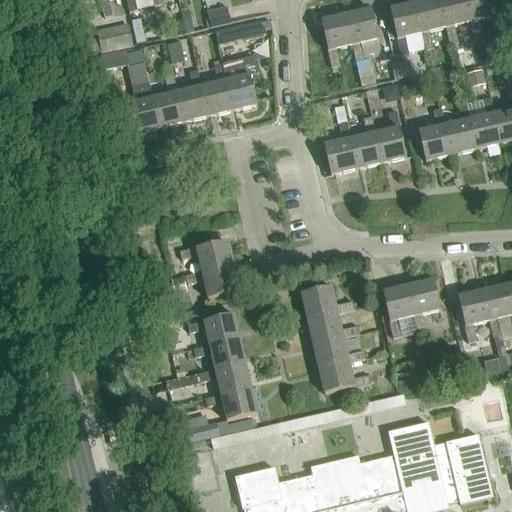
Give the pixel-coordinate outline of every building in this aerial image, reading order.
[(110,1),(114,0),(100,0),(105,20),(114,18),(110,1)] [(126,0),(130,14),(139,12),(135,0),(126,0)] [(160,0),(151,0),(153,8),(162,6),(160,0)] [(429,34),(445,30),(447,30),(440,0),(415,6),(422,36),(420,36),(424,53),(433,51),(429,34)] [(453,28),(470,25),(472,24),(466,0),(441,0),(440,0),(447,30),(445,30),(449,47),(457,45),(453,28)] [(491,0),(466,0),(472,24),(470,25),(474,41),(483,39),(479,23),(496,19),(491,0)] [(404,40),(420,36),(422,36),(415,6),(391,12),(398,41),(397,41),(401,58),(408,57),(404,40)] [(226,9),(207,13),(210,30),(230,25),(226,9)] [(372,11),(347,17),(354,47),(352,48),(356,64),(364,62),(360,46),(379,41),(372,11)] [(336,52),(352,48),(354,47),(347,17),(322,23),(329,53),(328,53),(332,70),(340,68),(336,52)] [(260,24),(231,30),(234,44),(244,41),(244,43),(263,38),(260,24)] [(96,33),(97,38),(101,57),(133,49),(128,26),(96,33)] [(184,64),(180,45),(167,48),(171,66),(184,64)] [(128,68),(126,56),(98,61),(101,74),(128,68)] [(225,83),(232,114),(257,108),(250,79),(258,77),(254,60),(222,67),(225,83)] [(404,63),(390,66),(394,82),(408,79),(404,63)] [(136,104),(126,106),(133,137),(158,131),(151,100),(153,100),(149,84),(145,66),(131,69),(136,87),(132,88),(136,104)] [(207,120),(232,114),(225,83),(222,67),(214,69),(218,84),(202,88),(200,89),(207,120)] [(183,126),(207,120),(200,89),(202,88),(198,73),(190,75),(194,90),(178,94),(175,94),(183,126)] [(486,86),(483,73),(464,77),(468,90),(486,86)] [(158,131),(183,126),(175,94),(178,94),(174,78),(165,80),(169,96),(153,100),(151,100),(158,131)] [(493,117),(500,147),(511,144),(511,94),(507,96),(511,113),(495,117),(493,117)] [(469,123),(476,152),(500,147),(493,117),(495,117),(491,100),(482,102),(486,119),(470,123),(469,123)] [(451,158),(476,152),(469,123),(470,123),(466,105),(458,107),(461,124),(445,128),(444,128),(451,158)] [(426,164),(451,158),(444,128),(445,128),(441,111),(433,113),(437,130),(419,134),(426,164)] [(392,132),(376,136),(374,136),(381,166),(406,161),(398,130),(399,130),(395,114),(388,116),(392,132)] [(374,136),(376,136),(372,119),(363,122),(367,137),(351,141),(350,141),(357,172),(381,166),(374,136)] [(331,178),(357,172),(350,141),(351,141),(347,125),(339,127),(343,143),(324,147),(331,178)] [(198,259),(201,275),(202,276),(232,269),(226,244),(197,251),(196,250),(179,254),(182,263),(198,259)] [(141,254),(145,270),(150,268),(146,252),(141,254)] [(238,294),(232,269),(202,276),(201,275),(185,279),(187,288),(203,284),(207,301),(238,294)] [(433,283),(408,288),(415,319),(414,320),(417,335),(426,333),(422,317),(440,313),(433,283)] [(397,323),(414,320),(415,319),(408,288),(382,294),(389,325),(392,341),(401,339),(397,323)] [(497,321),(511,318),(511,307),(508,288),(483,294),(489,323),(488,323),(492,340),(501,338),(497,321)] [(301,297),(307,322),(337,314),(338,317),(354,313),(352,304),(336,308),(332,290),(301,297)] [(472,327),(488,323),(489,323),(483,294),(458,299),(464,330),(468,346),(476,344),(472,327)] [(342,333),(338,317),(337,314),(307,322),(313,347),(343,339),(344,341),(360,337),(358,329),(342,333)] [(205,332),(209,348),(210,350),(240,342),(234,317),(205,324),(204,323),(187,327),(189,335),(205,332)] [(348,357),(344,341),(343,339),(313,347),(319,371),(349,364),(349,366),(366,362),(364,354),(348,357)] [(210,350),(209,348),(193,352),(195,360),(211,356),(215,372),(215,374),(246,367),(240,342),(210,350)] [(353,382),(349,366),(349,364),(319,371),(325,396),(354,389),(354,390),(371,386),(369,378),(353,382)] [(217,381),(220,397),(221,399),(251,392),(246,367),(215,374),(215,372),(198,376),(200,385),(217,381)] [(221,399),(220,397),(204,401),(206,409),(223,405),(227,424),(257,417),(251,392),(221,399)] [(295,433),(315,429),(313,418),(292,423),(295,433)] [(186,432),(189,446),(213,441),(212,441),(254,432),(252,422),(226,427),(226,424),(186,432)] [(429,511),(459,505),(460,509),(493,501),(478,439),(434,449),(428,426),(388,436),(393,459),(359,467),(357,459),(310,471),(312,479),(278,487),(274,471),(234,481),(241,511),(429,511)] [(0,511),(9,511),(0,472),(0,511)]
